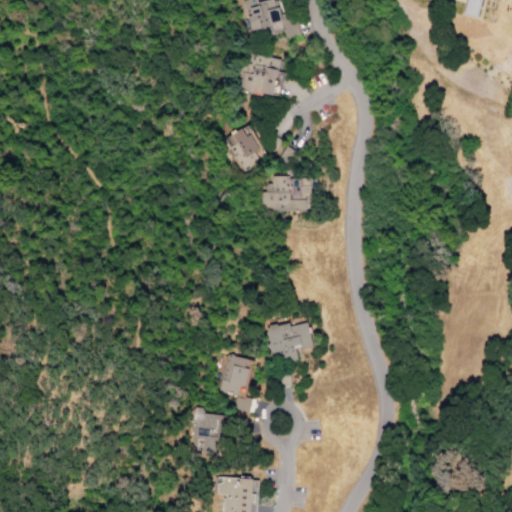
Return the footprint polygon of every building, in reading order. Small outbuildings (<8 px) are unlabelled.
[(293,19),(297,35),(282,39),(280,29),(269,32),(268,28),(255,32),(249,34),(240,0),(270,0),(271,2),(274,1),(275,7),(273,8),(275,16),(282,14),(284,21),(293,19)] [(463,0),(460,14),(473,18),(477,0),(463,0)] [(245,53),(257,55),(279,60),(277,72),(281,73),(276,94),(272,94),(272,97),(257,94),(238,89),(241,73),(237,72),(239,62),(243,63),(245,53)] [(263,156),(256,160),(236,172),(217,141),(245,124),(256,143),(263,156)] [(272,154),(261,146),(269,134),(280,142),(272,154)] [(285,166),(275,158),(283,147),(293,155),(285,166)] [(257,211),(257,192),(263,192),(263,183),(269,183),(269,176),(285,176),(285,179),(298,179),(306,179),(306,194),(302,194),(302,211),(257,211)] [(305,322),(310,346),(299,348),(298,346),(292,348),(295,359),(277,364),(275,353),(268,354),(262,328),(286,323),(287,326),(305,322)] [(244,412),(229,410),(232,396),(220,394),(227,355),(248,360),(242,396),(247,397),(244,412)] [(274,391),(271,378),(288,375),(290,388),(274,391)] [(222,415),(200,414),(201,408),(192,407),(188,452),(219,454),(222,415)] [(256,481),(253,511),(224,511),(226,496),(213,495),(214,483),(222,484),(223,478),(256,481)]
